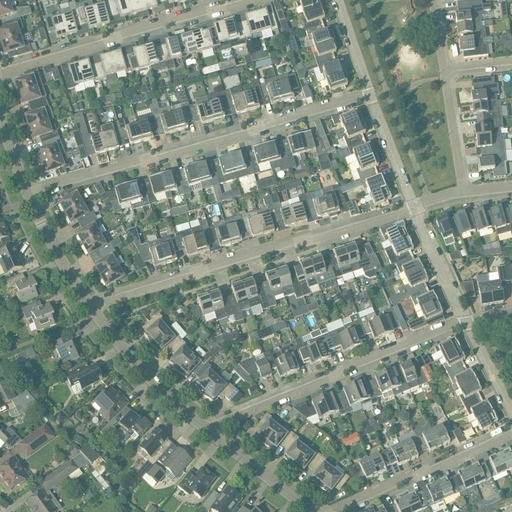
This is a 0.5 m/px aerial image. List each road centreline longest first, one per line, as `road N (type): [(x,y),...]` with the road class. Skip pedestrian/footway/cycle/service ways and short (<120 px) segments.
road 1 (residential): [(89,305),(407,211),(411,199),(369,95)]
road 2 (residential): [(26,193),(369,95)]
road 3 (residential): [(210,433),(343,369),(467,323)]
road 4 (residential): [(0,74),(256,0)]
road 5 (residential): [(333,511),(511,433)]
road 6 (residential): [(210,433),(89,305)]
road 7 (residential): [(467,323),(416,215),(418,206),(462,192)]
road 8 (residential): [(314,511),(210,433)]
road 9 (residential): [(89,305),(26,193)]
road 10 (residential): [(462,192),(444,70)]
